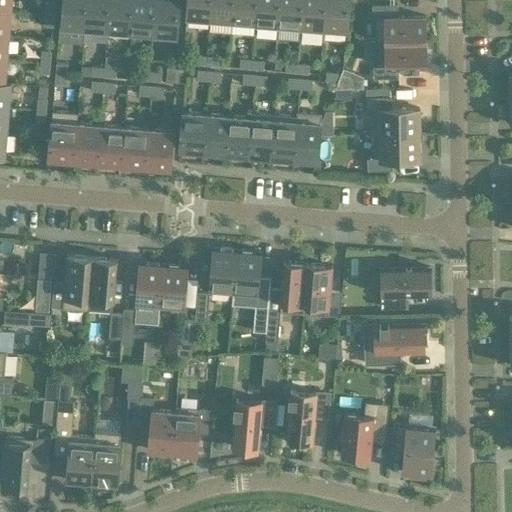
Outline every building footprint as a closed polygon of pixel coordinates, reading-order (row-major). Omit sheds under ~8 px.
[(0,0),(0,9),(10,11),(11,0),(0,0)] [(62,0),(61,26),(84,28),(86,0),(62,0)] [(109,0),(86,0),(84,28),(107,30),(109,0)] [(132,0),(109,0),(107,30),(130,31),(132,0)] [(155,0),(132,0),(130,31),(152,33),(155,0)] [(155,0),(152,33),(176,35),(179,0),(155,0)] [(187,0),(185,21),(209,23),(210,0),(187,0)] [(233,0),(210,0),(209,23),(210,23),(210,18),(232,20),(233,0)] [(256,0),(233,0),(232,20),(254,22),(253,27),(254,27),(256,0)] [(279,0),(256,0),(254,27),(277,28),(279,0)] [(302,0),(279,0),(277,28),(278,29),(278,24),(299,26),(299,30),(300,30),(302,0)] [(325,0),(302,0),(300,30),(322,32),(325,0)] [(325,0),(322,32),(323,32),(324,28),(347,30),(349,0),(325,0)] [(53,14),(54,2),(45,2),(44,14),(53,14)] [(375,41),(425,40),(425,15),(397,15),(397,3),(372,4),(372,16),(374,16),(375,41)] [(0,9),(0,33),(8,35),(10,11),(0,9)] [(44,14),(43,26),(52,26),(53,14),(44,14)] [(0,33),(0,57),(6,58),(8,35),(0,33)] [(425,40),(375,41),(375,42),(380,42),(380,65),(373,65),(373,78),(398,77),(398,65),(426,65),(425,40)] [(49,62),(50,50),(41,49),(40,61),(49,62)] [(206,55),(194,54),(193,63),(205,64),(206,55)] [(205,64),(217,65),(218,56),(206,55),(205,64)] [(0,81),(10,83),(10,82),(4,81),(6,58),(0,57),(0,81)] [(252,59),(240,58),(239,67),(251,68),(252,59)] [(251,68),(263,69),(264,60),(252,59),(251,68)] [(40,61),(39,73),(48,74),(49,62),(40,61)] [(297,62),(285,61),(284,70),(296,71),(297,62)] [(68,63),(56,62),(55,71),(67,72),(68,63)] [(296,71),(308,72),(309,63),(297,62),(296,71)] [(104,66),(92,65),(91,75),(103,76),(104,66)] [(103,76),(115,76),(116,67),(104,66),(103,76)] [(166,72),(165,80),(178,81),(179,73),(180,67),(167,66),(166,72)] [(149,70),(137,69),(137,78),(149,79),(149,70)] [(149,79),(165,80),(166,72),(149,70),(149,79)] [(196,79),(208,80),(209,71),(197,70),(196,79)] [(209,71),(208,80),(220,81),(221,72),(209,71)] [(338,72),(326,71),(325,80),(337,81),(338,72)] [(55,73),(54,82),(66,83),(67,74),(55,73)] [(254,84),(255,75),(242,74),(242,83),(254,84)] [(254,84),(266,85),(267,76),(255,75),(254,84)] [(300,78),(288,77),(287,86),(299,87),(300,78)] [(300,78),(299,87),(311,88),(312,79),(300,78)] [(0,106),(8,107),(10,83),(0,81),(0,106)] [(103,82),(91,81),(91,90),(103,91),(103,82)] [(103,82),(103,91),(115,92),(115,83),(103,82)] [(151,86),(139,85),(138,94),(150,95),(151,86)] [(151,86),(150,95),(162,96),(163,87),(151,86)] [(351,88),(336,88),(336,97),(336,99),(351,99),(351,88)] [(369,133),(419,132),(419,107),(391,107),(391,95),(366,96),(366,109),(368,109),(369,133)] [(45,110),(46,98),(37,97),(36,109),(45,110)] [(0,130),(6,131),(8,107),(0,106),(0,130)] [(36,109),(35,121),(44,122),(45,110),(36,109)] [(48,158),(73,160),(77,112),(52,110),(48,158)] [(202,151),(206,112),(182,110),(179,149),(202,151)] [(293,159),(297,111),(296,110),(296,115),(274,113),(271,157),(293,159)] [(248,155),(251,111),(250,111),(250,116),(228,114),(225,153),(248,155)] [(271,157),(274,113),(251,111),(248,155),(271,157)] [(297,111),(293,159),(317,161),(321,113),(297,111)] [(100,124),(77,122),(78,112),(77,112),(73,160),(96,162),(100,124)] [(225,153),(228,114),(206,112),(202,151),(225,153)] [(124,126),(100,124),(96,162),(120,164),(124,126)] [(148,128),(124,126),(120,164),(144,166),(148,128)] [(148,128),(144,166),(169,168),(172,130),(148,128)] [(420,157),(419,132),(369,133),(369,134),(373,134),(374,157),(367,157),(367,170),(392,169),(392,157),(420,157)] [(48,146),(39,145),(38,157),(47,158),(48,146)] [(210,287),(233,289),(236,248),(213,246),(210,287)] [(236,248),(233,289),(257,291),(260,250),(236,248)] [(87,309),(91,256),(66,254),(64,282),(53,281),(51,306),(87,309)] [(91,256),(87,309),(88,309),(89,297),(113,299),(116,258),(91,256)] [(136,301),(160,303),(163,262),(139,260),(136,301)] [(280,310),(303,312),(308,262),(284,260),(280,310)] [(163,262),(160,303),(183,305),(187,264),(163,262)] [(308,262),(303,312),(339,315),(341,291),(329,290),(331,264),(308,262)] [(54,267),(38,266),(37,276),(53,277),(54,267)] [(381,267),(382,306),(406,305),(406,293),(430,293),(430,266),(381,267)] [(38,278),(37,288),(50,289),(50,278),(38,278)] [(209,292),(197,291),(195,316),(207,317),(209,292)] [(268,305),(255,304),(253,329),(266,330),(267,315),(268,305)] [(123,307),(123,313),(120,338),(120,342),(132,343),(135,308),(123,307)] [(25,323),(26,311),(5,309),(4,321),(25,323)] [(123,313),(110,312),(108,337),(120,338),(123,313)] [(279,317),(267,315),(266,330),(265,340),(277,341),(279,317)] [(194,319),(182,318),(180,343),(192,344),(194,319)] [(423,322),(366,323),(366,362),(400,362),(399,349),(423,349),(423,343),(427,343),(427,330),(423,330),(423,322)] [(49,340),(48,349),(58,350),(59,340),(49,340)] [(0,350),(0,393),(11,394),(12,377),(3,376),(5,351),(0,350)] [(398,373),(397,381),(409,382),(410,374),(398,373)] [(59,382),(58,397),(70,398),(71,383),(59,382)] [(329,392),(290,389),(286,437),(294,438),(293,442),(307,443),(307,439),(313,439),(315,415),(327,416),(329,392)] [(148,449),(172,451),(176,405),(175,405),(174,410),(152,408),(153,396),(141,395),(138,420),(151,421),(148,449)] [(235,397),(231,446),(258,448),(260,424),(272,425),(274,401),(235,397)] [(91,481),(95,431),(94,431),(94,435),(71,434),(74,399),(57,398),(53,454),(68,455),(66,479),(91,481)] [(140,399),(127,398),(125,423),(138,424),(140,399)] [(372,428),(386,429),(389,403),(365,400),(363,413),(344,411),(343,424),(339,424),(338,439),(342,439),(341,453),(369,456),(372,428)] [(176,405),(172,451),(196,453),(197,431),(209,432),(211,408),(176,405)] [(403,471),(429,474),(434,425),(395,422),(392,446),(405,447),(403,471)] [(95,431),(91,481),(116,483),(120,433),(95,431)] [(36,438),(5,435),(1,484),(27,486),(29,460),(47,462),(49,437),(36,436),(36,438)]
